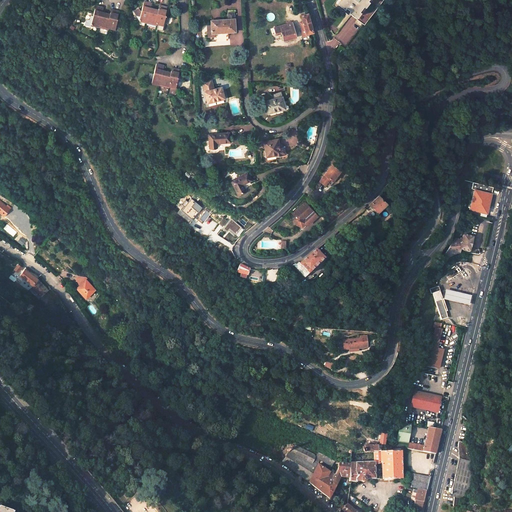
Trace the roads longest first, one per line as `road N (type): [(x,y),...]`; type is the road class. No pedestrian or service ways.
road 1 (residential): [(416,270),(411,256),(434,225),(437,205),(425,138),(438,107),(493,89),(505,72),(497,66),(464,73),(415,100),(397,115),(378,184),(303,253),(270,263),(246,257),(248,236),(301,189),(320,154),(328,105)]
road 2 (secondary): [(0,89),(68,138),(121,240),(179,284),(209,320),(227,334),(275,346),(329,381),(360,384),(384,368),(397,308),(416,270)]
road 3 (residential): [(0,246),(51,281),(111,362),(172,417),(295,479),(333,511)]
road 4 (secondary): [(429,511),(511,174)]
road 5 (secondary): [(416,270),(448,233),(465,149),(491,137),(511,144)]
road 6 (primary): [(0,397),(104,511)]
road 7 (residential): [(248,72),(258,118),(268,125),(300,123),(328,105)]
